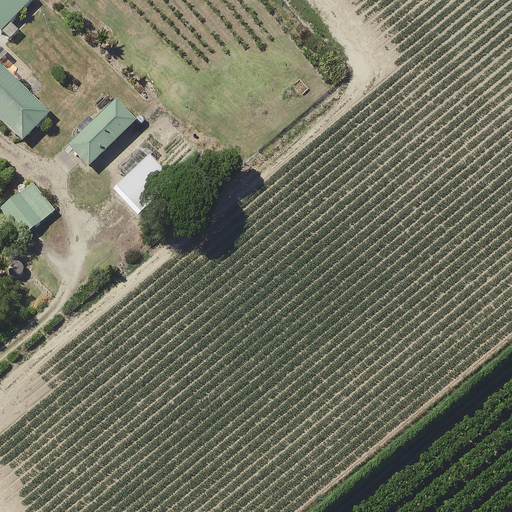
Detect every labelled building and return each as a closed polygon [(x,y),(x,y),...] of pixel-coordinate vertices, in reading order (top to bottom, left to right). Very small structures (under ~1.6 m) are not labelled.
[(28,0),(0,0),(0,34),(6,40),(15,31),(6,23),(28,0)] [(44,114),(0,71),(0,123),(18,141),(44,114)] [(130,122),(109,101),(63,146),(85,167),(130,122)] [(167,181),(142,156),(107,190),(131,215),(167,181)] [(50,212),(29,185),(0,206),(0,212),(19,237),(50,212)]
